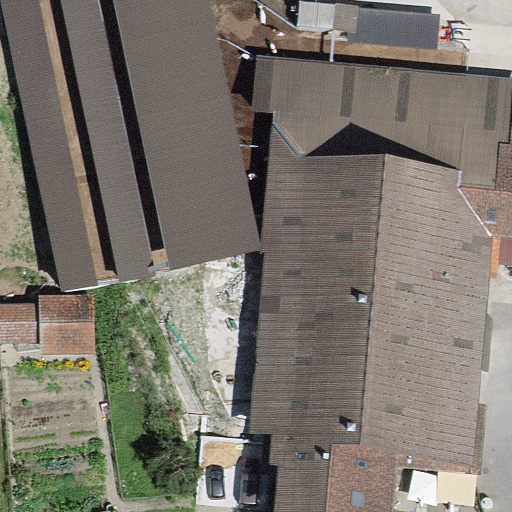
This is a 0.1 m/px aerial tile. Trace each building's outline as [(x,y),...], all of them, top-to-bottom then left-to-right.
[(100,295),(38,0),(0,0),(0,2),(63,302),(100,295)] [(158,281),(98,0),(59,0),(120,289),(158,281)] [(208,0),(112,0),(171,281),(263,261),(208,0)] [(274,511),(394,511),(397,471),(476,477),(494,245),(511,246),(511,83),(257,64),(253,120),(275,122),(264,269),(257,361),(250,447),(272,448),(270,479),(277,479),(274,511)] [(257,361),(264,269),(240,267),(232,359),(257,361)] [(41,305),(43,360),(95,359),(94,304),(41,305)] [(0,347),(39,347),(39,308),(0,308),(0,347)]
